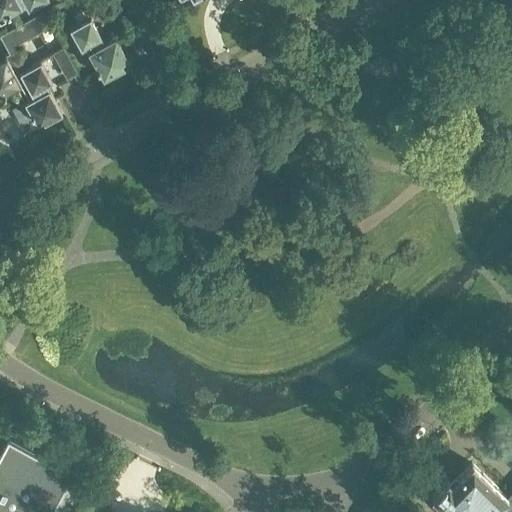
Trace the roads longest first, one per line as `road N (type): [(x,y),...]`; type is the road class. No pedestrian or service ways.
road 1 (residential): [(371,0),(0,207)]
road 2 (residential): [(0,362),(254,489)]
road 3 (residential): [(356,479),(511,331)]
